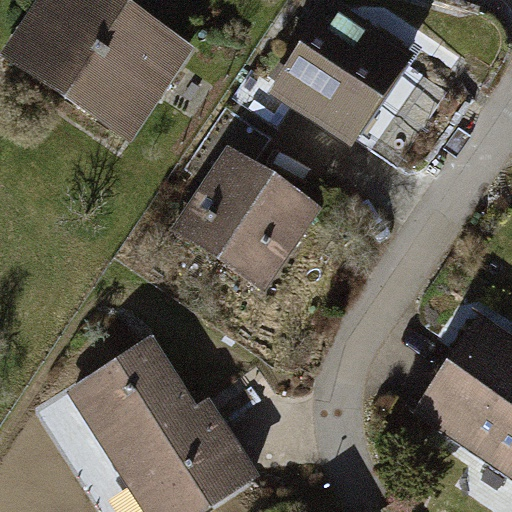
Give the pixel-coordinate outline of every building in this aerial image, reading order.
[(124,0),(50,0),(39,17),(65,35),(38,75),(127,134),(184,50),(120,7),(124,0)] [(403,62),(329,14),(279,89),(298,102),(352,138),(403,62)] [(279,129),(298,102),(279,89),(253,70),(233,98),(279,129)] [(253,169),(271,141),(225,110),(206,138),(234,157),(253,169)] [(253,169),(234,157),(182,234),(250,279),(271,247),(283,255),(313,209),(253,169)] [(511,347),(486,330),(429,414),(511,469),(511,347)] [(149,346),(74,393),(132,483),(144,475),(167,511),(202,511),(254,480),(218,423),(204,432),(149,346)]
